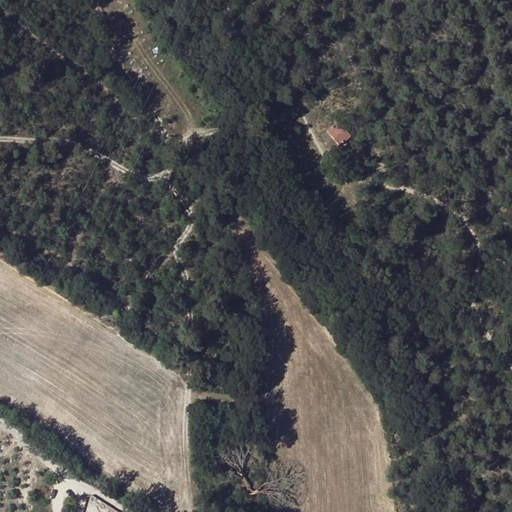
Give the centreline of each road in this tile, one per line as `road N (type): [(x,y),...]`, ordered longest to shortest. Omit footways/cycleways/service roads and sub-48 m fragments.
road 1 (track): [(511,368),(479,318),(471,240),(458,215),(420,192),(341,175),(281,74),(222,0)]
road 2 (track): [(0,228),(92,279),(156,336),(185,342),(186,282),(176,244),(192,216),(163,170)]
road 3 (track): [(0,138),(74,143),(144,178),(163,170),(163,131),(109,47),(93,0)]
road 4 (track): [(308,126),(258,122),(195,133),(165,153)]
